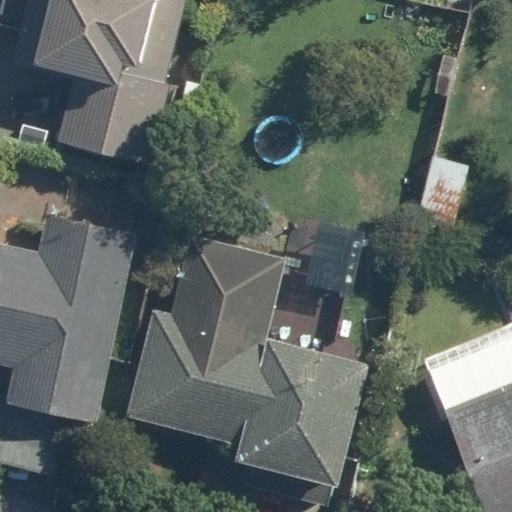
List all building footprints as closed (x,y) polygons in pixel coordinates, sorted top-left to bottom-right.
[(38,0),(26,63),(83,74),(68,148),(170,169),(203,0),(38,0)] [(465,227),(480,162),(439,153),(425,218),(465,227)] [(23,398),(114,420),(159,228),(63,205),(53,250),(0,237),(0,355),(31,363),(23,398)] [(364,293),(385,218),(342,206),(321,281),(364,293)] [(258,460),(366,486),(397,359),(290,334),(309,255),(208,231),(188,316),(167,311),(144,408),(263,436),(258,460)] [(511,511),(511,328),(442,353),(498,511),(511,511)]
